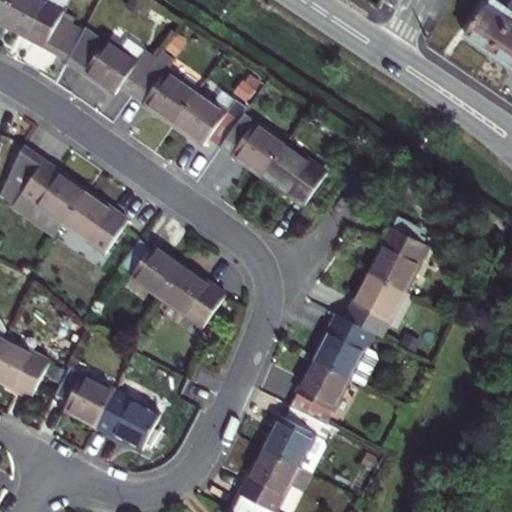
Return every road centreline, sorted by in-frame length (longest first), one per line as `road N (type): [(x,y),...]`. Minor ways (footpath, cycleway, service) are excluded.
road 1 (residential): [(0,76),(239,236),(266,284)]
road 2 (residential): [(266,284),(261,326),(202,457),(177,481),(147,493),(98,488)]
road 3 (residential): [(266,284),(369,180)]
